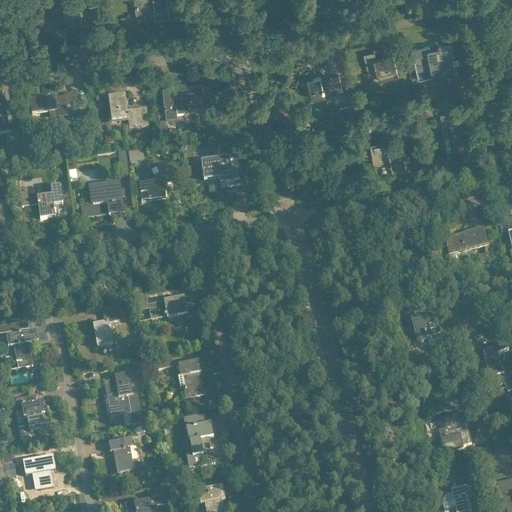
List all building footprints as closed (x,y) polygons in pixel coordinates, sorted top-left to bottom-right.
[(37,24),(36,24),(36,27),(37,27),(38,30),(39,29),(66,26),(82,24),(82,23),(78,0),(63,0),(65,13),(36,17),(36,18),(37,24)] [(168,5),(167,0),(136,0),(139,16),(155,14),(156,18),(170,17),(169,8),(170,8),(169,5),(168,5)] [(430,45),(412,49),(418,79),(443,74),(442,68),(454,66),(453,65),(453,60),(451,50),(451,44),(451,43),(446,44),(447,44),(441,45),(441,44),(438,45),(439,47),(431,48),(430,45)] [(364,54),(351,57),(353,64),(354,63),(357,74),(381,68),(385,85),(394,83),(396,93),(405,90),(395,49),(374,54),(373,51),(364,54)] [(471,55),(463,57),(464,64),(472,63),(471,55)] [(343,91),(339,75),(338,75),(338,76),(321,80),(320,77),(320,76),(308,79),(307,79),(312,99),(343,91)] [(204,97),(203,84),(180,86),(180,87),(175,88),(174,85),(163,86),(166,113),(167,121),(186,119),(184,107),(202,105),(202,106),(201,98),(204,97)] [(77,106),(76,93),(65,95),(65,97),(55,98),(50,98),(47,98),(47,99),(30,101),(32,116),(57,113),(56,105),(66,104),(67,107),(77,106)] [(128,111),(126,96),(109,98),(112,122),(128,120),(130,130),(149,127),(147,109),(128,111)] [(351,105),(340,108),(342,116),(343,118),(343,120),(347,119),(349,118),(354,117),(353,112),(351,105)] [(416,117),(433,113),(432,106),(415,110),(416,117)] [(463,149),(461,133),(463,132),(462,119),(460,109),(441,112),(444,136),(444,135),(447,152),(449,151),(450,152),(464,150),(464,149),(463,149)] [(409,125),(416,123),(413,110),(407,111),(409,125)] [(19,131),(5,133),(8,153),(10,153),(11,159),(23,157),(19,131)] [(215,145),(191,148),(193,164),(201,162),(204,181),(220,179),(221,189),(240,186),(238,170),(236,170),(235,163),(238,163),(233,149),(241,148),(237,138),(227,141),(228,149),(216,151),(215,145)] [(389,147),(387,141),(370,144),(372,154),(374,164),(375,164),(391,161),(392,169),(406,166),(402,144),(389,147)] [(126,152),(118,153),(120,167),(127,166),(126,152)] [(142,194),(140,194),(141,205),(149,204),(149,202),(152,201),(165,199),(164,187),(163,183),(167,183),(167,184),(179,183),(178,169),(177,163),(159,166),(161,178),(154,179),(155,184),(141,186),(142,194)] [(91,207),(83,208),(85,218),(96,217),(96,218),(102,218),(102,216),(106,216),(106,214),(109,213),(109,215),(116,214),(124,213),(122,199),(123,199),(126,199),(125,190),(121,191),(120,184),(117,184),(116,182),(105,184),(105,185),(105,186),(101,187),(89,188),(91,207)] [(28,190),(20,191),(22,208),(23,208),(39,206),(41,221),(56,219),(55,213),(56,213),(56,209),(55,209),(54,207),(63,205),(61,187),(51,188),(52,196),(38,198),(30,200),(28,190)] [(460,235),(445,239),(447,246),(446,246),(446,248),(448,248),(450,256),(451,262),(458,260),(456,254),(475,250),(486,247),(482,231),(481,231),(471,233),(470,233),(471,235),(462,238),(461,235),(460,235)] [(480,265),(490,262),(487,254),(478,256),(480,265)] [(449,295),(442,297),(446,312),(454,315),(459,313),(457,304),(452,305),(449,295)] [(147,296),(134,298),(137,312),(149,310),(151,321),(167,318),(168,320),(184,317),(184,319),(194,317),(192,308),(185,309),(184,306),(186,305),(185,299),(180,299),(148,305),(147,296)] [(98,349),(107,347),(113,346),(109,324),(122,322),(120,311),(103,314),(105,324),(94,326),(98,349)] [(437,323),(435,313),(411,318),(417,342),(428,339),(426,333),(434,331),(436,337),(434,338),(437,351),(452,348),(445,321),(437,323)] [(10,336),(7,337),(9,347),(12,347),(15,346),(17,362),(16,362),(17,363),(18,363),(19,369),(23,368),(32,366),(32,367),(33,367),(30,350),(29,350),(28,344),(30,344),(36,343),(39,342),(37,331),(34,332),(23,334),(21,334),(21,333),(19,333),(20,334),(10,336)] [(506,344),(483,354),(485,360),(484,361),(486,365),(486,366),(488,370),(487,371),(489,375),(488,376),(490,380),(489,381),(498,377),(500,376),(506,390),(511,387),(511,365),(502,370),(500,365),(501,365),(499,361),(500,360),(498,356),(509,351),(506,344)] [(464,354),(466,361),(478,356),(475,349),(464,354)] [(171,357),(146,362),(148,372),(151,372),(152,374),(160,372),(159,370),(173,367),(171,357)] [(137,375),(148,372),(146,362),(135,364),(137,375)] [(189,364),(178,366),(181,377),(179,378),(181,389),(184,388),(186,400),(188,399),(197,397),(205,396),(205,399),(206,398),(202,378),(201,378),(200,375),(204,374),(203,374),(202,374),(199,362),(189,364)] [(133,396),(130,375),(115,377),(115,378),(117,385),(105,387),(109,406),(111,415),(110,415),(111,418),(132,415),(133,417),(141,415),(137,395),(133,396)] [(8,391),(0,392),(0,403),(10,402),(8,391)] [(36,396),(16,400),(17,407),(23,406),(25,419),(28,418),(30,432),(37,431),(47,429),(44,415),(45,415),(43,402),(37,403),(36,396)] [(444,455),(458,452),(458,449),(471,446),(464,416),(444,420),(446,429),(439,431),(444,455)] [(215,465),(211,443),(209,444),(208,439),(214,438),(211,424),(193,427),(192,418),(184,419),(186,430),(187,429),(189,443),(190,443),(193,458),(197,457),(199,468),(215,465)] [(119,442),(109,444),(111,453),(115,453),(118,473),(118,474),(128,472),(134,471),(130,448),(133,448),(132,440),(124,441),(119,442)] [(14,455),(2,457),(2,458),(4,467),(15,465),(16,465),(14,455)] [(36,461),(23,463),(26,477),(27,477),(33,476),(38,475),(38,479),(39,479),(39,481),(40,487),(41,490),(40,490),(40,491),(54,489),(52,480),(52,481),(51,479),(52,479),(51,479),(51,477),(52,477),(51,477),(51,475),(51,473),(55,472),(56,472),(54,463),(54,461),(53,458),(40,460),(37,461),(36,461)] [(453,492),(453,490),(454,489),(451,476),(438,479),(444,502),(443,504),(443,506),(442,506),(443,511),(480,511),(481,511),(482,511),(478,496),(477,496),(476,490),(472,491),(471,490),(470,489),(469,489),(468,490),(468,488),(453,492)] [(508,482),(496,485),(497,487),(499,497),(500,500),(504,499),(506,511),(509,511),(511,511),(511,480),(510,481),(510,483),(508,484),(508,482)] [(171,504),(172,504),(171,500),(185,497),(182,484),(168,487),(171,504)] [(157,507),(171,504),(168,487),(154,490),(157,507)] [(220,507),(219,501),(223,500),(221,488),(196,493),(199,506),(204,505),(205,511),(222,511),(222,506),(220,507)] [(135,503),(125,505),(126,511),(157,511),(157,508),(150,509),(149,501),(144,502),(135,504),(135,503)]
